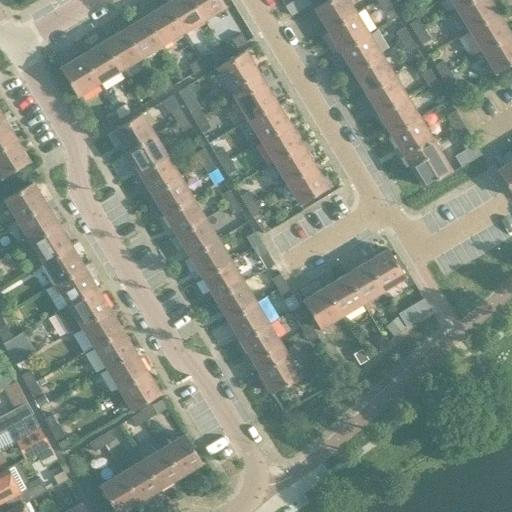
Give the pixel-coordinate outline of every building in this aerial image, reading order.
[(182,32),(203,19),(191,0),(170,0),(165,4),(182,32)] [(220,0),(191,0),(203,19),(224,6),(220,0)] [(327,30),(355,13),(347,0),(327,0),(314,8),(327,30)] [(387,0),(376,0),(382,11),(391,5),(387,0)] [(450,0),(456,9),(471,0),(450,0)] [(489,0),(471,0),(456,9),(469,30),(497,13),(489,0)] [(293,1),(285,6),(291,15),(297,11),(299,10),(293,1)] [(161,45),(182,32),(165,4),(144,16),(161,45)] [(397,16),(393,9),(383,15),(387,21),(397,16)] [(355,13),(327,30),(340,51),(368,34),(355,13)] [(469,30),(481,51),(510,34),(497,13),(469,30)] [(140,57),(161,45),(144,16),(123,29),(140,57)] [(415,34),(423,29),(417,18),(409,24),(415,34)] [(401,42),(410,37),(404,27),(395,32),(401,42)] [(119,70),(140,57),(123,29),(102,42),(119,70)] [(423,29),(415,34),(421,44),(429,39),(423,29)] [(231,40),(236,48),(247,42),(241,33),(231,40)] [(368,34),(340,51),(352,72),(381,55),(368,34)] [(511,62),(511,37),(510,34),(481,51),(494,73),(511,62)] [(410,37),(401,42),(407,53),(416,47),(410,37)] [(98,83),(119,70),(102,42),(81,54),(98,83)] [(216,68),(235,99),(263,81),(244,50),(216,68)] [(209,53),(199,59),(204,68),(214,62),(209,53)] [(76,96),(98,83),(81,54),(59,67),(76,96)] [(381,55),(352,72),(365,93),(393,76),(381,55)] [(204,68),(199,59),(188,65),(194,74),(204,68)] [(440,76),(449,71),(442,60),(434,66),(440,76)] [(427,84),(435,79),(429,69),(420,74),(427,84)] [(449,71),(440,76),(446,86),(455,81),(449,71)] [(393,76),(365,93),(378,114),(406,97),(393,76)] [(167,79),(157,85),(162,93),(172,87),(167,79)] [(441,89),(435,79),(427,84),(433,95),(441,89)] [(276,102),(263,81),(235,99),(248,120),(276,102)] [(162,93),(157,85),(146,91),(151,99),(162,93)] [(406,97),(378,114),(391,135),(419,118),(406,97)] [(289,123),(276,102),(248,120),(260,140),(289,123)] [(125,104),(115,110),(120,119),(130,112),(125,104)] [(169,111),(176,121),(184,116),(178,106),(169,111)] [(195,122),(204,117),(197,107),(189,112),(195,122)] [(120,119),(115,110),(104,116),(110,125),(120,119)] [(452,126),(461,121),(454,111),(446,116),(452,126)] [(112,130),(125,152),(154,135),(141,113),(112,130)] [(184,116),(176,121),(182,132),(190,126),(184,116)] [(210,128),(204,117),(195,122),(201,133),(210,128)] [(0,119),(0,148),(15,139),(3,118),(0,119)] [(419,118),(391,135),(403,156),(431,139),(419,118)] [(467,131),(461,121),(452,126),(458,136),(467,131)] [(301,144),(289,123),(260,140),(273,161),(301,144)] [(166,156),(154,135),(125,152),(138,173),(166,156)] [(15,139),(0,148),(0,177),(0,178),(28,161),(15,139)] [(431,139),(403,156),(422,187),(450,170),(431,139)] [(314,165),(301,144),(273,161),(286,182),(314,165)] [(195,153),(201,163),(210,158),(203,148),(195,153)] [(220,164),(229,159),(223,149),(214,154),(220,164)] [(179,177),(166,156),(138,173),(151,194),(179,177)] [(210,158),(201,163),(207,174),(216,168),(210,158)] [(235,170),(229,159),(220,164),(226,175),(235,170)] [(511,160),(497,169),(511,194),(511,160)] [(327,187),(314,165),(286,182),(299,204),(327,187)] [(192,198),(179,177),(151,194),(164,215),(192,198)] [(4,199),(17,220),(45,203),(32,182),(4,199)] [(220,195),(226,205),(235,200),(229,190),(220,195)] [(246,206),(254,201),(248,191),(239,196),(246,206)] [(192,198),(164,215),(176,236),(204,219),(192,198)] [(235,200),(226,205),(232,216),(241,210),(235,200)] [(260,212),(254,201),(246,206),(252,217),(260,212)] [(57,224),(45,203),(17,220),(29,241),(57,224)] [(204,219),(176,236),(189,257),(202,249),(217,240),(204,219)] [(29,241),(42,262),(70,245),(57,224),(29,241)] [(260,242),(254,232),(245,237),(252,247),(260,242)] [(217,240),(202,249),(189,257),(202,278),(230,261),(217,240)] [(260,242),(252,247),(258,258),(266,252),(260,242)] [(70,245),(42,262),(55,283),(83,266),(70,245)] [(387,248),(366,261),(383,290),(404,277),(387,248)] [(214,299),(242,282),(230,261),(202,278),(214,299)] [(366,261),(345,274),(362,302),(383,290),(366,261)] [(55,283),(67,304),(95,287),(83,266),(55,283)] [(271,279),(277,289),(286,284),(279,274),(271,279)] [(341,315),(362,302),(345,274),(324,287),(341,315)] [(255,303),(242,282),(214,299),(227,320),(255,303)] [(292,295),(286,284),(277,289),(283,300),(292,295)] [(66,334),(79,326),(80,325),(108,308),(95,287),(67,304),(54,313),(66,334)] [(319,328),(341,315),(324,287),(302,300),(319,328)] [(423,299),(413,306),(418,314),(428,308),(423,299)] [(240,341),(268,324),(255,303),(227,320),(240,341)] [(80,325),(93,346),(121,329),(108,308),(80,325)] [(296,321),(303,331),(311,326),(305,316),(296,321)] [(0,336),(3,343),(12,338),(2,320),(0,320),(0,336)] [(394,336),(405,326),(400,320),(389,330),(394,336)] [(281,345),(268,324),(240,341),(258,371),(271,363),(265,354),(281,345)] [(317,336),(311,326),(303,331),(309,342),(317,336)] [(121,329),(93,346),(105,367),(134,350),(121,329)] [(377,348),(386,343),(380,332),(371,338),(377,348)] [(18,349),(12,338),(3,343),(9,353),(18,349)] [(299,376),(281,345),(265,354),(271,363),(258,371),(271,393),(299,376)] [(361,349),(353,354),(355,357),(360,366),(368,360),(363,352),(361,349)] [(105,367),(118,388),(146,371),(134,350),(105,367)] [(26,386),(35,381),(30,371),(21,375),(26,386)] [(159,393),(146,371),(118,388),(131,410),(159,393)] [(0,387),(7,384),(10,382),(6,373),(0,376),(0,387)] [(0,431),(29,415),(23,405),(27,403),(14,380),(10,382),(7,384),(20,407),(0,417),(0,431)] [(41,392),(35,381),(26,386),(32,397),(41,392)] [(166,408),(161,399),(154,403),(160,412),(166,408)] [(50,429),(59,425),(47,403),(38,408),(50,429)] [(151,405),(141,412),(146,420),(156,414),(151,405)] [(136,426),(146,420),(141,412),(130,418),(136,426)] [(21,421),(28,433),(14,440),(24,458),(47,445),(31,415),(21,421)] [(64,435),(59,425),(50,429),(55,440),(64,435)] [(109,431),(99,437),(104,445),(114,439),(109,431)] [(184,434),(163,447),(180,475),(201,462),(184,434)] [(75,443),(72,436),(58,444),(62,451),(75,443)] [(94,452),(104,445),(99,437),(88,443),(94,452)] [(159,488),(180,475),(163,447),(142,460),(159,488)] [(142,460),(120,473),(138,501),(159,488),(142,460)] [(9,509),(22,503),(43,491),(37,478),(26,483),(16,463),(5,469),(6,470),(0,472),(0,501),(4,500),(9,509)] [(61,472),(53,476),(57,483),(65,479),(61,472)] [(119,511),(138,501),(120,473),(99,486),(114,511),(119,511)] [(63,511),(85,511),(80,502),(79,502),(78,503),(63,511)] [(26,511),(22,503),(9,509),(3,511),(26,511)]
